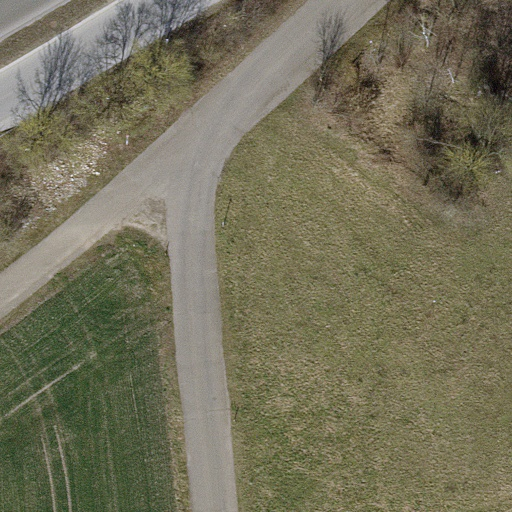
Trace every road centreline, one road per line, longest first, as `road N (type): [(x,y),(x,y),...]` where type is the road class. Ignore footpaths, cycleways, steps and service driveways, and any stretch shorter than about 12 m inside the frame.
road 1 (residential): [(207,511),(199,154),(349,0)]
road 2 (track): [(0,300),(199,154)]
road 3 (secondary): [(0,102),(167,0)]
